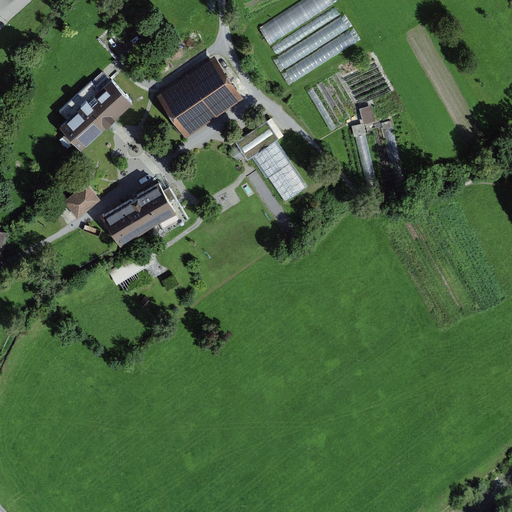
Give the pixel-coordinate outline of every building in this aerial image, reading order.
[(270,42),(337,6),(334,0),(304,0),(260,24),(270,42)] [(291,83),(364,40),(347,13),(342,16),(337,8),(274,45),(288,70),(285,72),(291,83)] [(239,107),(211,65),(154,103),(182,145),(239,107)] [(79,158),(131,110),(108,85),(56,133),(79,158)] [(372,102),(362,105),(366,120),(376,117),(372,102)] [(366,121),(357,122),(363,169),(373,168),(366,121)] [(269,126),(232,149),(242,166),(280,143),(269,126)] [(280,212),(304,197),(273,150),(250,165),(280,212)] [(159,183),(105,216),(121,241),(157,219),(165,231),(188,216),(169,186),(163,190),(159,183)] [(75,227),(98,208),(84,191),(61,210),(75,227)] [(0,254),(2,255),(9,231),(0,228),(0,254)] [(151,250),(113,271),(118,280),(156,259),(151,250)]
